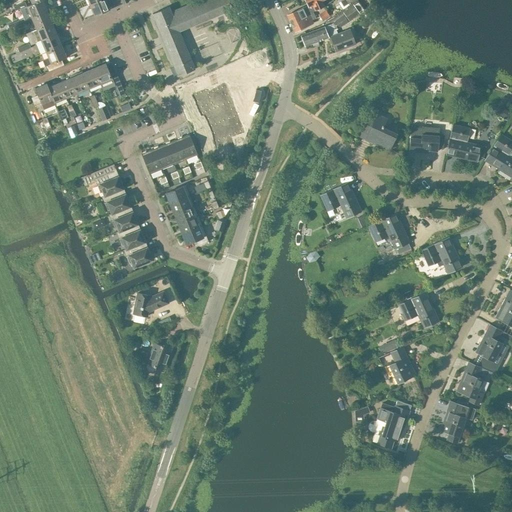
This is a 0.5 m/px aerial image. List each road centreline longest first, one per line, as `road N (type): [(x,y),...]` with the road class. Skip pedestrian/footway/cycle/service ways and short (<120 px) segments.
road 1 (residential): [(227,272),(167,251),(126,150),(132,137),(172,118),(141,82),(115,21)]
road 2 (residential): [(398,511),(436,386),(499,255)]
road 3 (tertiary): [(148,511),(227,272)]
road 4 (residential): [(499,255),(506,220),(476,183),(398,174),(370,179)]
road 5 (tertiary): [(227,272),(284,108)]
road 6 (residential): [(499,255),(494,225),(477,208),(405,200),(370,179)]
